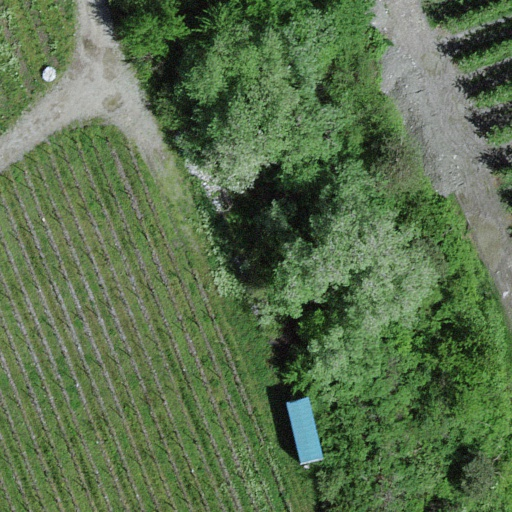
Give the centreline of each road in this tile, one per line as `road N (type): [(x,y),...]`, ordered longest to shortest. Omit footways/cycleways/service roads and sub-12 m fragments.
road 1 (track): [(414,0),(449,159),(511,295)]
road 2 (track): [(94,0),(99,59),(68,102),(0,161)]
